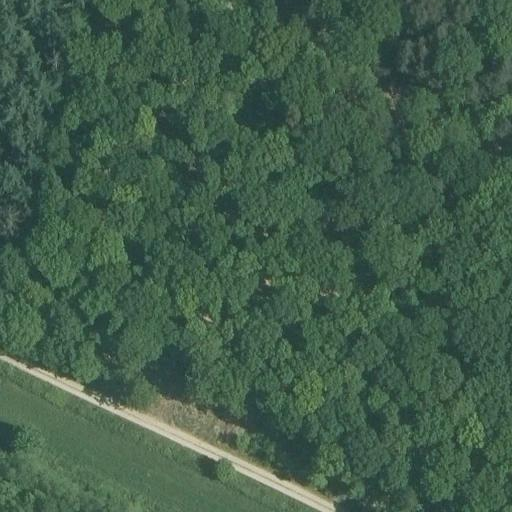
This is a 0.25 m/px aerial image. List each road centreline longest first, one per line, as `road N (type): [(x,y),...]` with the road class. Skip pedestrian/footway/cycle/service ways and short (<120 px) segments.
road 1 (track): [(337,511),(0,348)]
road 2 (track): [(227,0),(511,173)]
